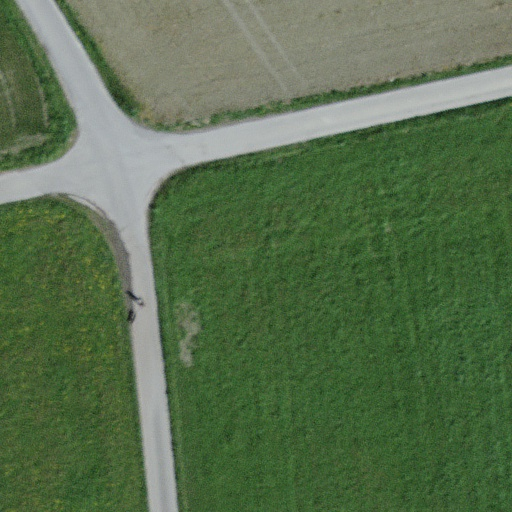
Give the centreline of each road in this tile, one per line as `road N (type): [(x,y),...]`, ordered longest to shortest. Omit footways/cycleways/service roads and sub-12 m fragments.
road 1 (unclassified): [(115,169),(511,84)]
road 2 (unclassified): [(115,169),(140,305),(162,511)]
road 3 (residential): [(115,169),(93,104),(32,0)]
